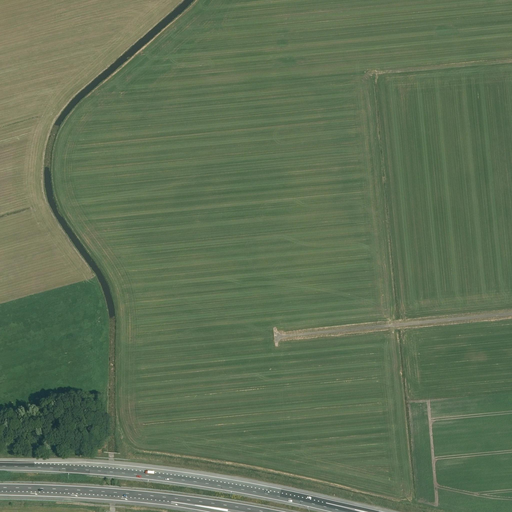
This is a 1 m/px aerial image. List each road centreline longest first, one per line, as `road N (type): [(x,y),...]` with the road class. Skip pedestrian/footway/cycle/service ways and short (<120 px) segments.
road 1 (motorway): [(327,507),(147,475),(0,466)]
road 2 (unclassified): [(276,336),(511,313)]
road 3 (motorway): [(0,487),(170,498)]
